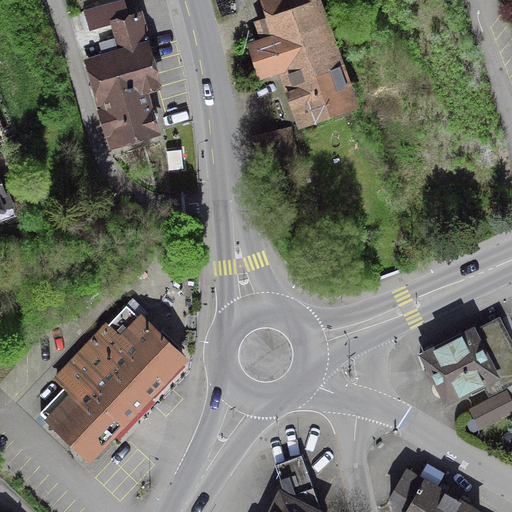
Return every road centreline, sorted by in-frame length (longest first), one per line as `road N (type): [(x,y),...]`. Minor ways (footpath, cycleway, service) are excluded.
road 1 (residential): [(53,0),(100,155),(117,179),(147,203),(228,199)]
road 2 (primary): [(309,342),(511,262)]
road 3 (primary): [(228,199),(193,0)]
road 4 (residential): [(370,405),(511,482)]
road 5 (primary): [(179,511),(242,391)]
